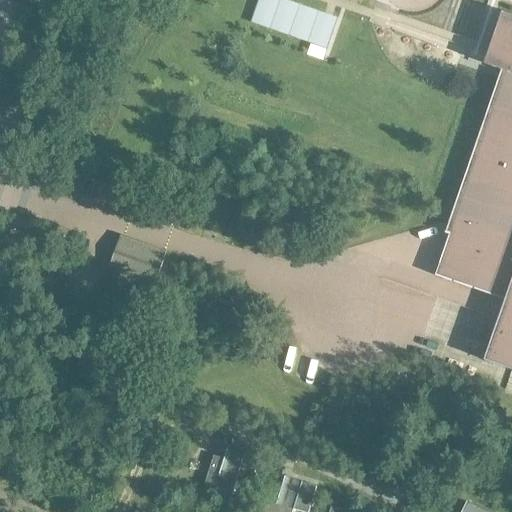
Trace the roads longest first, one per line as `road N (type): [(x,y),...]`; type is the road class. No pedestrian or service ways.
road 1 (unclassified): [(0,192),(464,320)]
road 2 (unknown): [(113,511),(143,453),(192,426),(234,424),(376,489),(388,511)]
road 3 (unclassified): [(0,180),(57,0)]
